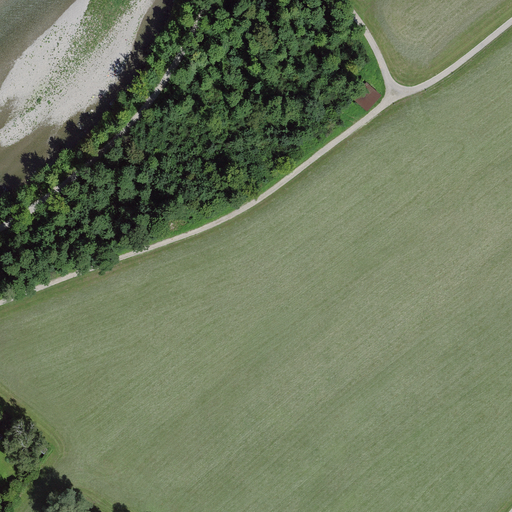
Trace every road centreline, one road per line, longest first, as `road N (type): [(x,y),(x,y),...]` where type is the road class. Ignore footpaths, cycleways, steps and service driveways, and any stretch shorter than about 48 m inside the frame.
road 1 (track): [(0,303),(253,204),(396,96)]
road 2 (track): [(210,0),(136,120),(0,229)]
road 3 (track): [(343,0),(396,96),(431,83),(511,22)]
